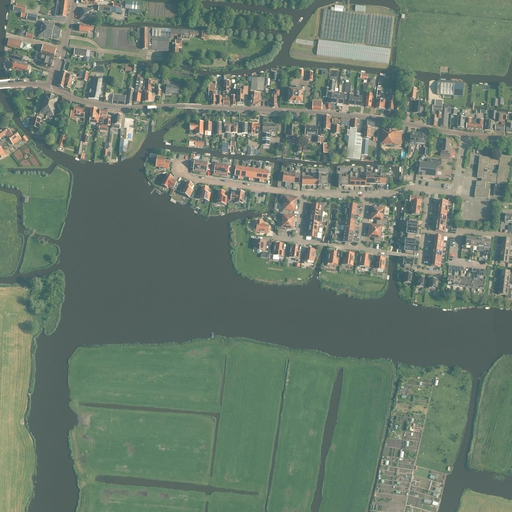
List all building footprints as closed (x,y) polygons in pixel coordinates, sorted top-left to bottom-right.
[(125,8),(128,9),(140,10),(140,3),(125,1),(125,8)] [(13,11),(22,12),(25,13),(26,8),(25,8),(26,6),(16,4),(16,6),(14,5),(13,11)] [(60,16),(66,17),(67,6),(57,5),(55,16),(59,17),(60,16)] [(343,6),(334,5),(334,11),(322,10),(319,38),(363,43),(367,15),(342,12),(343,6)] [(92,21),(93,9),(81,8),(79,20),(92,21)] [(368,15),(365,44),(389,46),(393,18),(368,15)] [(41,26),(40,29),(60,33),(61,28),(54,26),(54,25),(43,22),(42,26),(41,26)] [(169,51),(169,47),(169,38),(171,39),(171,36),(171,30),(171,29),(152,28),(152,32),(152,29),(137,29),(137,38),(142,38),(142,50),(147,50),(151,50),(169,51)] [(38,36),(51,39),(51,37),(59,39),(60,33),(40,29),(38,36)] [(173,43),(172,56),(178,57),(178,48),(181,48),(182,41),(182,39),(189,40),(190,36),(190,31),(181,30),(181,36),(177,36),(177,37),(177,40),(175,40),(175,43),(173,43)] [(7,46),(19,49),(21,42),(8,39),(7,46)] [(23,42),(22,49),(30,51),(31,44),(23,42)] [(54,56),(56,49),(43,45),(41,52),(54,56)] [(75,49),(74,55),(86,57),(87,51),(75,49)] [(9,52),(8,57),(11,58),(22,61),(23,56),(14,54),(12,54),(12,53),(9,52)] [(52,62),(54,57),(45,55),(40,54),(38,61),(43,62),(41,66),(50,68),(52,64),(53,62),(52,62)] [(29,65),(18,63),(18,61),(11,59),(10,64),(15,66),(20,67),(19,71),(27,73),(29,65)] [(82,81),(86,82),(88,73),(79,71),(78,77),(82,78),(82,81)] [(63,88),(67,73),(62,72),(59,85),(63,88)] [(76,77),(68,74),(64,87),(70,89),(72,81),(74,81),(76,77)] [(89,93),(88,99),(98,100),(102,79),(96,78),(96,77),(95,77),(93,77),(90,90),(89,93)] [(143,79),(137,78),(133,102),(140,103),(141,95),(138,94),(139,88),(142,88),(143,79)] [(264,78),(251,78),(251,90),(263,91),(264,78)] [(464,82),(441,80),(438,80),(438,83),(437,95),(463,96),(464,82)] [(178,94),(179,87),(167,85),(167,81),(164,81),(163,87),(166,88),(165,94),(169,94),(169,93),(178,94)] [(244,95),(247,95),(248,87),(237,87),(236,103),(243,104),(244,95)] [(302,91),(302,87),(297,87),(297,91),(289,90),(289,102),(293,103),(297,103),(302,103),(302,91)] [(211,105),(216,105),(216,96),(217,96),(217,92),(209,91),(208,96),(211,96),(211,105)] [(275,94),(271,94),(271,98),(270,98),(270,104),(272,104),(272,108),(276,108),(276,97),(279,97),(279,91),(275,91),(275,94)] [(261,93),(251,93),(251,99),(250,107),(260,107),(260,102),(259,102),(259,100),(260,100),(261,93)] [(39,113),(46,115),(51,96),(44,94),(39,113)] [(126,96),(113,95),(112,104),(124,105),(126,96)] [(58,98),(51,96),(46,115),(53,116),(58,98)] [(60,102),(59,105),(63,107),(67,98),(63,96),(60,102)] [(376,108),(381,109),(384,109),(386,101),(384,101),(385,98),(381,97),(380,100),(377,100),(376,108)] [(69,107),(72,101),(67,98),(63,107),(66,108),(67,106),(69,107)] [(435,105),(433,105),(433,111),(437,112),(437,113),(432,113),(431,126),(437,127),(438,119),(441,119),(442,108),(443,101),(435,100),(435,105)] [(312,110),(321,111),(321,102),(313,101),(312,110)] [(413,113),(421,114),(423,102),(415,101),(413,113)] [(447,114),(451,114),(451,109),(451,108),(448,108),(448,105),(443,105),(443,108),(442,108),(441,119),(441,126),(446,126),(447,114)] [(84,109),(74,107),(73,111),(71,110),(70,117),(76,118),(76,117),(84,119),(85,113),(83,112),(84,109)] [(91,108),(89,118),(90,118),(89,122),(98,124),(99,114),(96,114),(97,109),(91,108)] [(464,128),(465,113),(466,110),(462,109),(462,113),(460,113),(460,117),(458,117),(457,128),(464,128)] [(99,116),(99,118),(98,131),(100,132),(100,133),(105,133),(105,132),(107,132),(108,127),(104,126),(103,125),(103,119),(106,120),(105,125),(110,126),(111,117),(109,117),(109,115),(107,115),(107,111),(100,110),(99,116)] [(111,128),(119,129),(121,115),(115,115),(115,116),(113,115),(111,128)] [(331,122),(331,117),(324,116),(323,129),(330,130),(331,122)] [(131,138),(133,119),(132,119),(125,118),(124,118),(123,127),(126,128),(125,137),(131,138)] [(349,136),(350,128),(351,119),(341,118),(341,123),(340,125),(347,126),(347,131),(345,130),(344,135),(349,136)] [(468,118),(467,128),(474,129),(475,124),(471,123),(472,119),(468,118)] [(334,134),(339,134),(339,126),(340,120),(333,119),(332,124),(332,126),(334,126),(334,134)] [(350,128),(349,136),(347,149),(346,158),(360,160),(362,134),(356,133),(357,120),(351,119),(350,128)] [(475,124),(474,129),(482,130),(483,120),(475,119),(475,124)] [(363,127),(362,138),(370,139),(371,128),(374,128),(375,122),(367,121),(366,127),(363,127)] [(486,121),(485,130),(493,131),(494,121),(486,121)] [(203,131),(203,123),(196,122),(196,125),(190,125),(190,130),(196,131),(196,135),(202,135),(202,131),(203,131)] [(238,134),(247,134),(248,124),(241,124),(241,130),(238,130),(238,134)] [(254,134),(257,134),(258,133),(258,130),(259,130),(259,125),(255,125),(255,124),(249,124),(248,134),(254,134)] [(276,133),(276,125),(263,125),(262,132),(262,134),(262,145),(269,145),(270,134),(266,134),(266,132),(276,133)] [(286,140),(296,141),(296,135),(294,135),(295,126),(289,125),(288,134),(286,134),(286,140)] [(305,135),(315,135),(317,135),(317,127),(313,127),(313,128),(305,127),(305,135)] [(0,138),(3,137),(5,140),(8,137),(11,142),(12,142),(13,145),(21,139),(19,137),(15,132),(12,134),(9,129),(6,132),(4,129),(0,131),(0,138)] [(387,130),(382,130),(381,144),(384,144),(384,145),(400,146),(402,132),(391,131),(391,130),(387,130)] [(406,154),(410,154),(411,148),(413,148),(414,144),(417,145),(418,134),(411,133),(410,138),(410,137),(410,138),(410,144),(411,144),(410,146),(409,146),(409,147),(407,147),(406,154)] [(426,135),(418,134),(417,145),(425,145),(426,135)] [(441,151),(441,153),(440,157),(449,158),(450,154),(447,154),(447,152),(450,152),(450,149),(448,148),(449,140),(442,140),(441,151)] [(26,155),(23,147),(16,149),(19,157),(26,155)] [(489,199),(490,188),(485,188),(486,183),(495,184),(493,196),(505,197),(507,185),(510,158),(501,156),(500,161),(498,161),(498,159),(490,158),(480,157),(477,178),(481,178),(481,181),(476,180),(474,197),(489,199)] [(165,158),(157,157),(156,167),(159,167),(159,169),(163,170),(164,168),(168,168),(169,162),(164,161),(164,159),(165,159),(165,158)] [(427,163),(419,162),(418,175),(422,175),(435,177),(436,168),(437,164),(441,165),(441,161),(427,159),(427,163)] [(194,160),(194,162),(191,162),(190,168),(193,168),(193,171),(199,172),(201,161),(194,160)] [(199,172),(206,173),(206,170),(209,171),(210,164),(207,164),(207,162),(201,161),(199,172)] [(211,171),(214,171),(214,174),(220,175),(222,164),(215,163),(215,165),(212,164),(211,171)] [(228,165),(222,164),(220,175),(227,176),(227,173),(230,173),(231,167),(228,167),(228,165)] [(302,177),(300,177),(300,174),(295,173),(293,183),(299,184),(299,183),(302,183),(302,177)] [(365,187),(370,187),(370,184),(374,184),(374,175),(369,175),(369,173),(366,173),(365,178),(366,178),(366,183),(365,187)] [(385,184),(389,184),(389,176),(385,176),(386,174),(380,174),(380,189),(382,189),(382,186),(383,185),(385,185),(385,186),(385,184)] [(167,175),(161,185),(168,188),(168,187),(172,189),(169,195),(171,197),(175,191),(173,189),(177,182),(173,180),(173,181),(172,180),(173,178),(167,175)] [(318,186),(326,186),(329,186),(329,176),(318,176),(318,177),(318,186)] [(349,178),(350,178),(350,177),(338,176),(338,186),(341,186),(341,187),(349,187),(349,186),(349,178)] [(189,197),(193,191),(192,190),(192,191),(190,189),(193,185),(187,182),(185,186),(183,185),(181,189),(183,190),(181,193),(189,197)] [(199,199),(208,201),(210,194),(209,194),(207,193),(208,188),(202,187),(201,192),(199,191),(198,195),(200,196),(199,199)] [(226,205),(227,197),(226,197),(224,197),(225,192),(218,191),(217,196),(215,195),(215,200),(217,200),(216,204),(226,205)] [(246,201),(247,196),(244,195),(244,192),(237,191),(236,194),(235,194),(235,193),(232,192),(230,201),(235,201),(235,203),(242,204),(243,201),(246,201)] [(280,195),(280,198),(284,198),(283,204),(296,206),(297,202),(296,202),(296,200),(293,199),(293,196),(280,195)] [(418,202),(419,197),(410,196),(409,202),(412,202),(411,215),(419,215),(419,211),(420,211),(420,210),(419,210),(420,208),(420,207),(420,203),(418,202)] [(312,205),(311,210),(320,211),(321,206),(323,206),(324,203),(316,202),(316,205),(312,205)] [(283,204),(282,212),(282,213),(289,213),(289,211),(294,211),(295,209),(296,209),(296,206),(283,204)] [(371,210),(371,214),(384,215),(385,206),(378,205),(378,209),(373,208),(372,210),(371,210)] [(282,216),(281,221),(281,222),(282,222),(294,223),(294,220),(293,219),(294,217),(288,216),(289,213),(282,213),(282,212),(280,212),(280,216),(282,216)] [(376,220),(376,223),(385,224),(386,221),(383,221),(384,215),(371,214),(370,217),(371,217),(371,219),(376,220)] [(409,219),(409,222),(407,221),(406,228),(406,227),(417,229),(417,228),(417,223),(417,222),(417,220),(409,219)] [(263,226),(263,222),(256,221),(255,226),(257,226),(256,232),(260,232),(260,233),(264,234),(264,233),(268,233),(269,226),(263,226)] [(277,230),(286,231),(287,228),(292,229),(292,227),(293,227),(294,223),(282,222),(281,227),(277,226),(277,230)] [(369,227),(368,231),(381,233),(382,227),(384,227),(384,224),(385,225),(385,224),(376,223),(376,226),(370,225),(370,228),(369,227)] [(407,236),(415,237),(415,234),(416,235),(417,228),(417,229),(406,227),(406,228),(406,233),(407,233),(407,236)] [(381,238),(381,233),(368,231),(368,234),(369,235),(369,237),(374,238),(374,241),(382,242),(383,238),(381,238)] [(311,241),(320,242),(321,239),(317,238),(317,233),(308,232),(307,237),(311,238),(311,241)] [(344,245),(347,245),(348,242),(351,243),(352,238),(352,237),(342,236),(341,242),(345,242),(344,245)] [(415,237),(407,236),(406,239),(405,239),(404,245),(415,246),(415,240),(414,240),(415,237)] [(463,242),(462,249),(465,250),(466,246),(470,246),(471,246),(472,238),(466,237),(465,242),(463,242)] [(478,239),(472,238),(471,246),(470,246),(470,250),(471,250),(475,250),(476,247),(477,247),(478,239)] [(511,239),(503,238),(502,244),(510,245),(510,246),(511,246),(511,239)] [(249,240),(247,252),(261,254),(261,251),(268,252),(269,242),(258,240),(258,242),(254,241),(249,240)] [(490,240),(484,240),(483,248),(482,248),(482,252),(483,252),(484,248),(489,248),(490,240)] [(273,247),(272,251),(273,251),(273,255),(279,256),(279,258),(284,258),(285,250),(281,250),(282,244),(274,243),(274,247),(273,247)] [(297,246),(290,245),(290,249),(289,249),(288,253),(289,253),(289,257),(295,258),(295,260),(300,260),(301,253),(297,252),(297,246)] [(405,254),(413,255),(413,252),(414,252),(415,246),(404,245),(404,251),(405,251),(405,254)] [(303,254),(302,262),(307,262),(307,261),(313,262),(314,258),(315,258),(315,253),(315,250),(308,249),(307,254),(303,254)] [(327,255),(327,259),(328,259),(327,263),(333,264),(333,266),(338,267),(339,259),(335,258),(336,252),(329,252),(328,255),(327,255)] [(354,254),(347,253),(346,259),(342,258),(341,266),(346,267),(346,265),(352,266),(353,262),(354,262),(354,257),(353,257),(354,254)] [(359,258),(358,262),(359,262),(359,266),(365,267),(364,269),(370,269),(371,261),(367,261),(367,255),(360,254),(360,258),(359,258)] [(500,256),(500,262),(508,263),(508,264),(507,267),(511,268),(511,264),(511,262),(508,262),(509,258),(509,257),(500,256)] [(385,258),(378,257),(377,263),(373,262),(372,270),(377,271),(377,269),(383,270),(384,266),(385,266),(385,262),(384,262),(385,258)] [(412,266),(413,259),(403,258),(403,265),(404,265),(404,268),(411,269),(411,266),(412,266)] [(411,284),(412,274),(409,274),(410,271),(403,270),(403,273),(404,273),(403,283),(411,284)] [(479,279),(478,289),(484,290),(485,280),(486,276),(482,276),(482,279),(479,279)] [(426,287),(427,279),(424,279),(424,278),(417,277),(416,287),(423,288),(423,287),(426,287)] [(436,279),(429,278),(428,288),(435,289),(435,287),(438,287),(439,281),(436,281),(436,279)] [(511,289),(508,289),(508,284),(501,283),(500,289),(508,290),(511,291),(511,290),(511,289)] [(505,295),(505,298),(511,298),(511,295),(511,291),(508,290),(500,289),(499,295),(505,295)]
